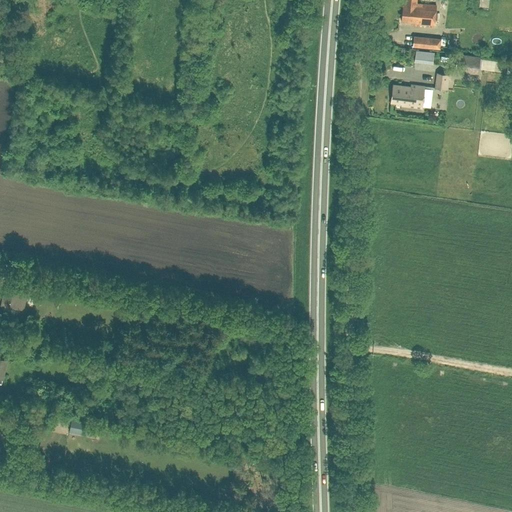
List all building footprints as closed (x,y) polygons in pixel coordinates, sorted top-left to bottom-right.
[(411,24),(433,26),(435,4),(416,2),(415,0),(405,0),(405,4),(402,3),(401,20),(411,21),(411,24)] [(423,36),(422,47),(440,49),(441,38),(423,36)] [(459,53),(457,71),(478,74),(478,69),(490,71),(491,58),(459,53)] [(447,89),(449,73),(436,72),(434,87),(447,89)] [(401,102),(402,105),(421,107),(424,84),(410,83),(410,85),(392,83),(390,101),(401,102)] [(7,286),(3,305),(22,309),(25,290),(7,286)] [(71,432),(89,432),(89,424),(71,424),(71,432)]
